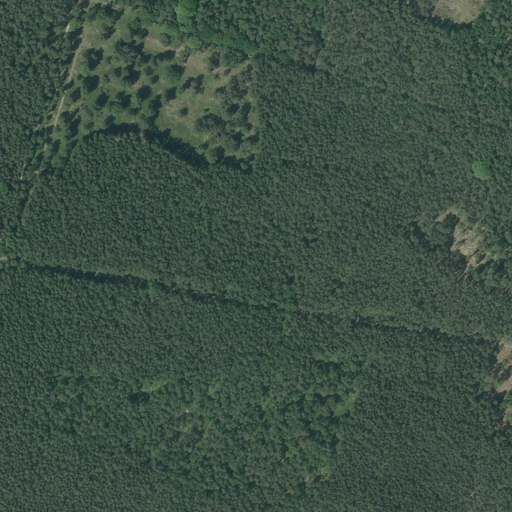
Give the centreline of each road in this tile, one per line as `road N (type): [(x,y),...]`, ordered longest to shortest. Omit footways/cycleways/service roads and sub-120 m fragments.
road 1 (track): [(511,348),(0,264)]
road 2 (unknown): [(90,0),(0,289)]
road 3 (track): [(0,241),(73,0)]
